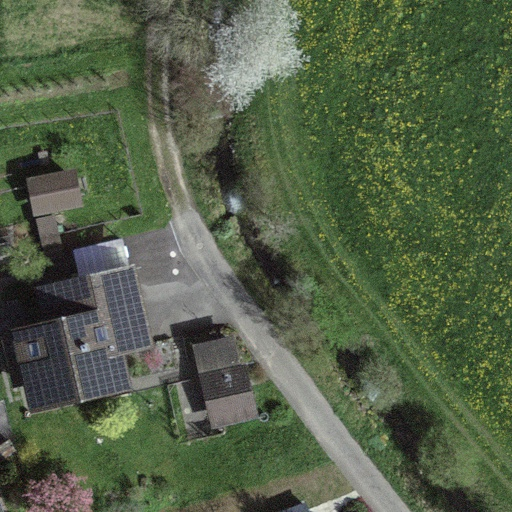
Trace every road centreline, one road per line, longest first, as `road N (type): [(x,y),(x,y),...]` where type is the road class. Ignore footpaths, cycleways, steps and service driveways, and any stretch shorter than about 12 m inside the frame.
road 1 (residential): [(387,511),(201,253)]
road 2 (track): [(201,253),(157,141),(162,0)]
